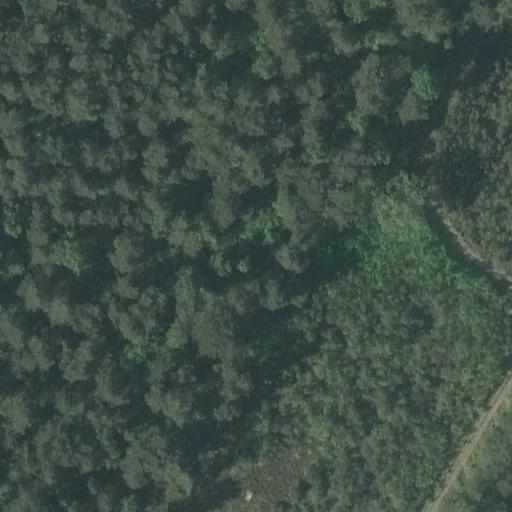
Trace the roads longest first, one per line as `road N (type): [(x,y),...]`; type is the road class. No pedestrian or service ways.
road 1 (track): [(511,288),(459,248),(424,198),(415,169),(427,116),(492,0)]
road 2 (track): [(427,511),(511,372)]
